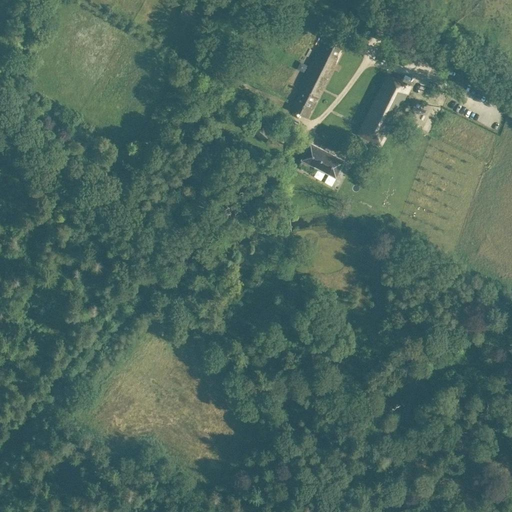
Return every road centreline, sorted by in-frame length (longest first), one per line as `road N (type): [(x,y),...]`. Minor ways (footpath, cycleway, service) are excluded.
road 1 (track): [(346,511),(167,262),(0,118)]
road 2 (unclassified): [(398,0),(361,67),(312,124),(193,58)]
